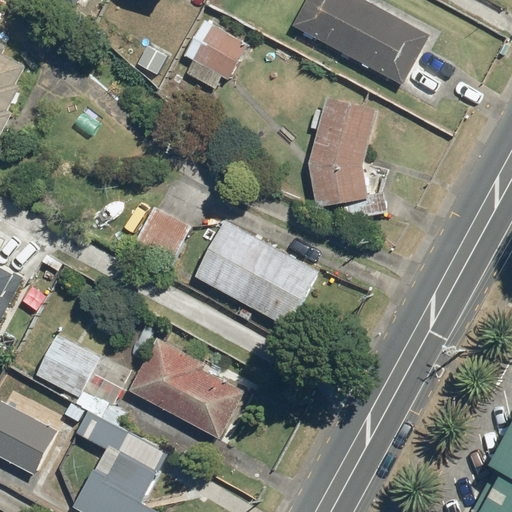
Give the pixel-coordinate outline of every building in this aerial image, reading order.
[(46,0),(45,3),(90,28),(105,0),(46,0)] [(311,0),(298,24),(433,100),(451,67),(429,54),(438,37),(426,30),(441,3),(435,0),(311,0)] [(233,83),(255,43),(208,17),(187,55),(197,61),(190,75),(219,91),(225,79),(233,83)] [(0,146),(18,115),(11,111),(24,89),(21,87),(32,68),(9,55),(12,50),(0,43),(0,146)] [(321,209),(352,204),(355,220),(392,214),(388,194),(373,197),(368,167),(383,112),(333,98),(314,169),(321,209)] [(198,227),(158,206),(136,249),(176,270),(198,227)] [(214,249),(198,278),(295,330),(325,273),(225,219),(210,247),(214,249)] [(0,311),(20,274),(0,263),(0,311)] [(40,378),(84,400),(87,393),(104,359),(61,337),(40,378)] [(162,339),(133,392),(223,441),(249,393),(207,370),(210,365),(162,339)] [(84,400),(80,407),(94,414),(121,428),(129,413),(87,393),(84,400)] [(6,401),(0,411),(0,455),(37,476),(62,432),(6,401)] [(82,436),(109,450),(79,509),(84,511),(161,511),(147,505),(173,454),(121,428),(94,414),(82,436)] [(511,511),(511,456),(483,511),(511,511)]
